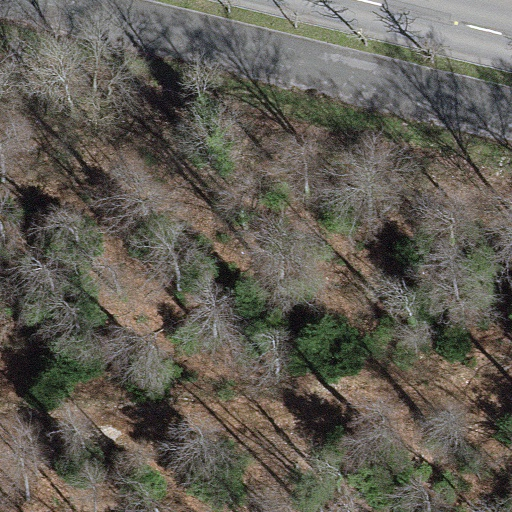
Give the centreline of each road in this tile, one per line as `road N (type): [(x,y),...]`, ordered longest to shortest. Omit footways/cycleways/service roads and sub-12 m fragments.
road 1 (track): [(0,430),(511,393)]
road 2 (primary): [(368,0),(511,34)]
